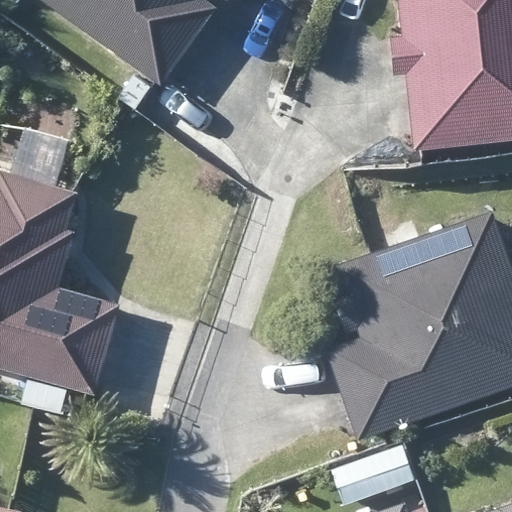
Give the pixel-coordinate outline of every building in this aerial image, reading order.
[(36,0),(148,79),(205,2),(203,0),(36,0)] [(511,132),(511,0),(388,0),(392,32),(379,33),(382,69),(396,67),(404,145),(511,132)] [(125,105),(142,82),(125,70),(108,93),(125,105)] [(65,189),(7,171),(0,169),(0,365),(21,371),(14,396),(50,406),(58,381),(84,389),(109,299),(99,296),(48,282),(58,246),(62,233),(63,227),(55,225),(65,189)] [(511,379),(511,289),(484,208),(416,231),(378,243),(328,260),(337,285),(321,291),(330,319),(332,327),(338,325),(345,322),(348,333),(328,340),(315,344),(345,435),(393,420),(511,379)] [(0,393),(5,395),(10,377),(0,374),(0,393)] [(419,479),(410,444),(361,457),(370,492),(419,479)] [(511,511),(511,493),(451,511),(511,511)] [(396,511),(393,499),(353,511),(396,511)]
